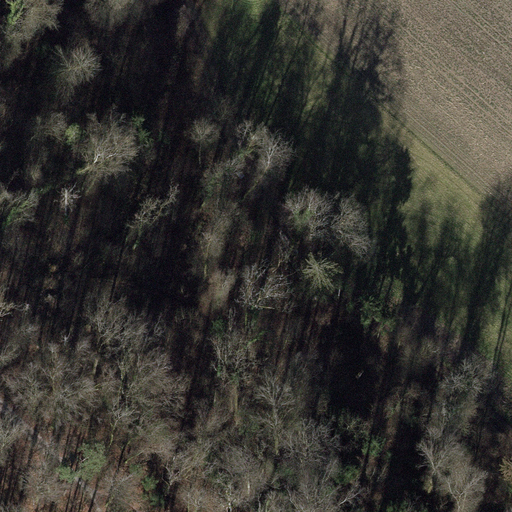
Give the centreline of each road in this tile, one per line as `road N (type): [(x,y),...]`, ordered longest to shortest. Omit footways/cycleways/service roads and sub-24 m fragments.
road 1 (track): [(186,0),(225,129),(299,246),(511,441)]
road 2 (track): [(0,401),(86,481),(96,511)]
